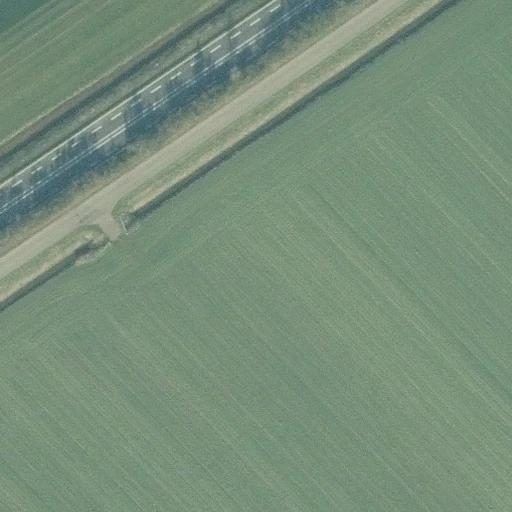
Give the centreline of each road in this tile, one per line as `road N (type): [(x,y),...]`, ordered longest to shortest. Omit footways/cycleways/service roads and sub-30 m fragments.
road 1 (unclassified): [(0,274),(400,0)]
road 2 (primary): [(0,213),(314,0)]
